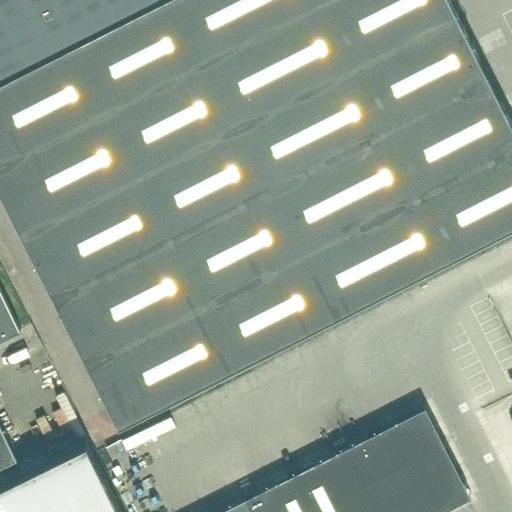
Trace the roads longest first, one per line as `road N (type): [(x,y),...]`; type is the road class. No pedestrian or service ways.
road 1 (unknown): [(415,320),(175,460),(146,466),(125,458),(105,426),(0,222)]
road 2 (unknown): [(415,320),(497,511)]
